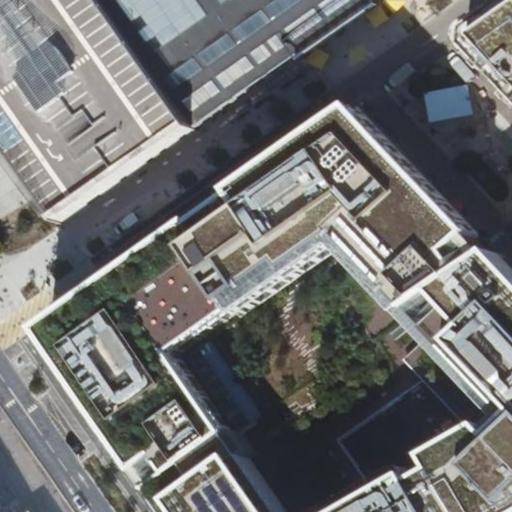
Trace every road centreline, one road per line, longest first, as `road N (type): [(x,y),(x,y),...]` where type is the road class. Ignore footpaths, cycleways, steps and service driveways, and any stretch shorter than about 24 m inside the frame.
road 1 (residential): [(0,327),(470,0)]
road 2 (residential): [(0,391),(71,511)]
